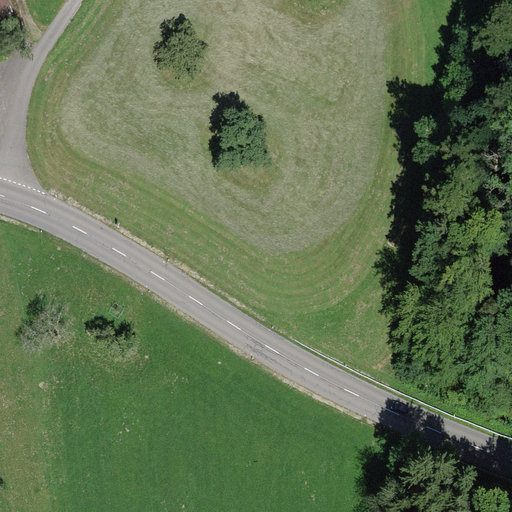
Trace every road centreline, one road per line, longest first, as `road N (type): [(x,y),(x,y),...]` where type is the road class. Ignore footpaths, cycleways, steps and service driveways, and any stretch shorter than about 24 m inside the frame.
road 1 (tertiary): [(0,193),(94,237),(328,382),(511,460)]
road 2 (track): [(71,0),(30,64),(0,172)]
